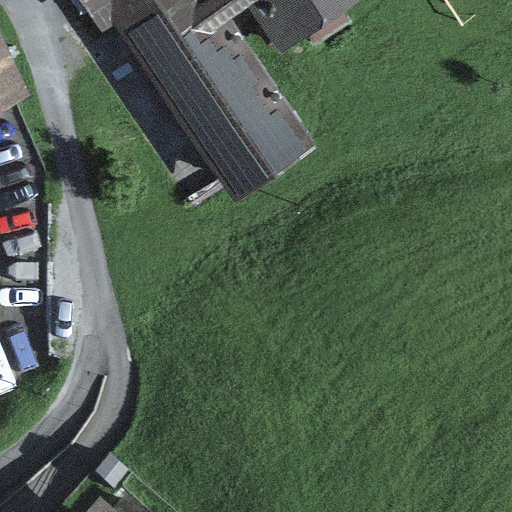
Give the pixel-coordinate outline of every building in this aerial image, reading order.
[(125,10),(140,0),(87,0),(103,25),(125,10)] [(209,0),(140,0),(125,10),(244,191),(308,149),(209,0)] [(318,0),(266,0),(282,24),(318,0)] [(0,89),(28,77),(0,14),(0,89)] [(117,511),(99,496),(84,511),(117,511)]
